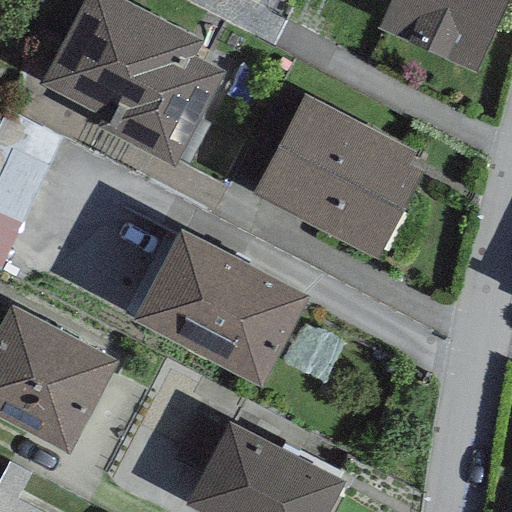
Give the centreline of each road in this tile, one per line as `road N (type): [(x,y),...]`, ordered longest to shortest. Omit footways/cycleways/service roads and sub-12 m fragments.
road 1 (residential): [(446,511),(484,289),(511,190)]
road 2 (unknown): [(175,400),(128,461),(125,489),(143,511)]
